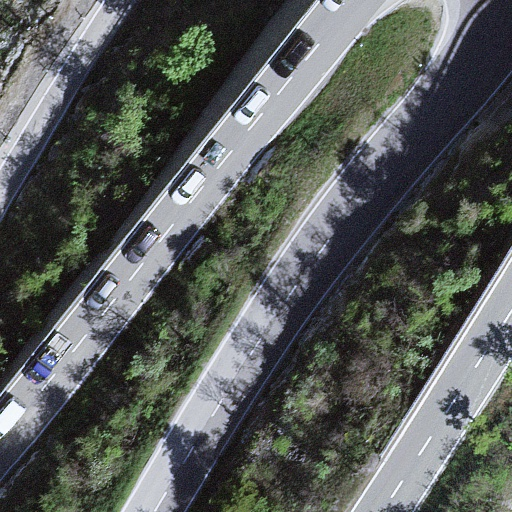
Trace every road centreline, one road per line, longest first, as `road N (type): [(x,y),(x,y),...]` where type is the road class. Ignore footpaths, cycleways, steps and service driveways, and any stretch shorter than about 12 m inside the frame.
road 1 (secondary): [(504,0),(469,69),(284,300),(153,511)]
road 2 (secondary): [(0,438),(355,0)]
road 3 (secondary): [(380,511),(511,310)]
road 4 (secondary): [(105,0),(0,167)]
